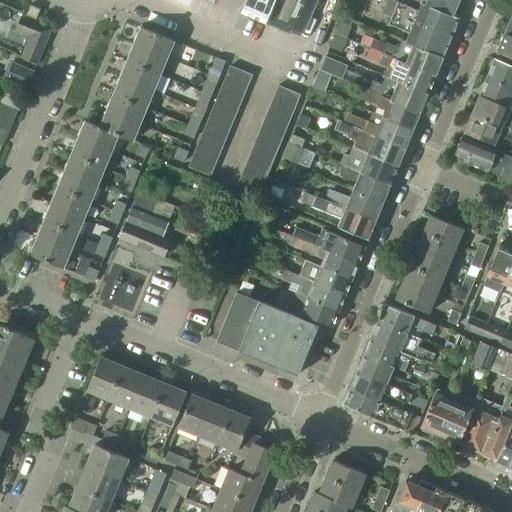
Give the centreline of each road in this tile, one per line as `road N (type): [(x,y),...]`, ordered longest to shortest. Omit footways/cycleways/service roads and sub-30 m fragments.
road 1 (residential): [(319,415),(421,167)]
road 2 (residential): [(319,415),(81,313)]
road 3 (residential): [(0,218),(80,24),(101,2)]
road 4 (residential): [(27,511),(54,442),(39,416),(81,313)]
road 5 (residential): [(511,497),(345,433),(319,415)]
road 6 (residential): [(421,167),(489,0)]
road 7 (residential): [(280,57),(132,0)]
